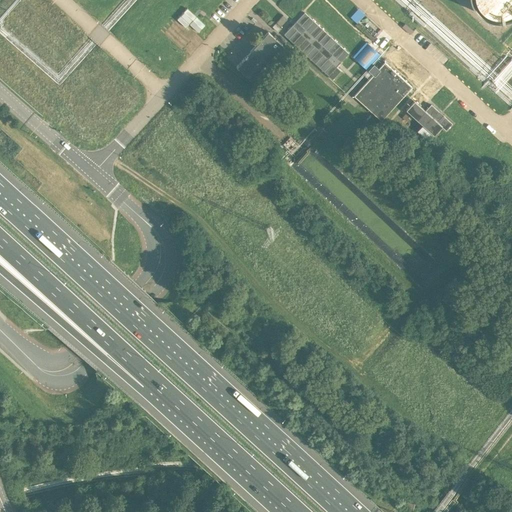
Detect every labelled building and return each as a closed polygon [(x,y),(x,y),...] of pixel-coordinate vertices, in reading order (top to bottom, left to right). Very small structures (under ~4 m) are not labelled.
[(479,13),(486,17),(493,20),(501,20),(509,18),(511,16),(511,0),(469,0),(470,1),(474,8),(479,13)] [(349,53),(304,12),(284,35),(332,79),(340,71),(336,67),(349,53)] [(236,67),(251,80),(283,45),(268,32),(236,67)] [(366,70),(374,61),(370,57),(361,66),(366,70)] [(354,96),(381,120),(412,87),(385,62),(354,96)] [(406,110),(434,135),(441,127),(446,131),(452,123),(431,105),(425,111),(414,101),(406,110)]
